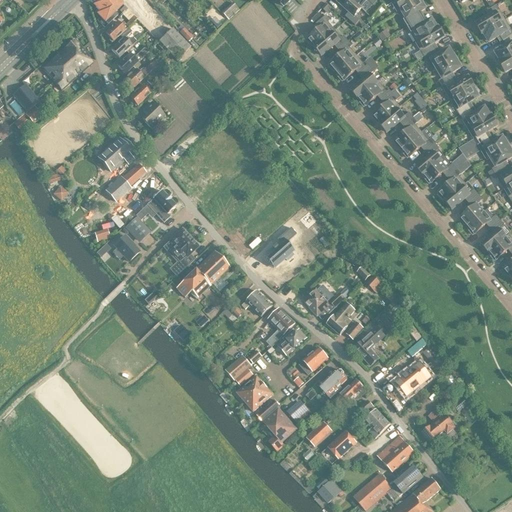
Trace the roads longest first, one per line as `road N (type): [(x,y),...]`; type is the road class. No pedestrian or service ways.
road 1 (residential): [(470,511),(377,391),(219,242),(160,169),(121,117),(86,19),(68,0)]
road 2 (residential): [(314,0),(292,48),(511,304)]
road 3 (track): [(195,211),(65,347),(63,367),(0,421)]
road 4 (residential): [(443,0),(511,115)]
